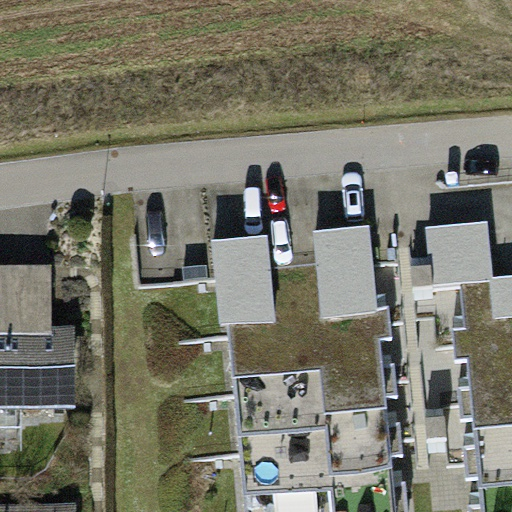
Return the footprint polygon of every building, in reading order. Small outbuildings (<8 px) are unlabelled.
[(490,227),(431,232),(435,270),(414,271),(417,294),(437,292),(436,289),(464,287),(468,332),(456,334),(459,367),(471,366),(511,362),(511,281),(495,283),(490,227)] [(270,241),(218,245),(225,329),(233,329),(236,358),(384,345),(395,344),(392,310),(379,311),(372,231),(319,236),(322,272),(273,276),(270,241)] [(50,279),(0,278),(0,337),(50,337),(50,279)] [(0,337),(0,410),(73,410),(73,337),(50,337),(0,337)] [(386,370),(384,345),(236,358),(244,441),(392,428),(390,403),(401,402),(398,369),(386,370)] [(511,362),(471,366),(474,391),(462,392),(465,426),(477,425),(511,421),(511,362)] [(511,421),(477,425),(479,449),(468,450),(471,483),(483,482),(511,479),(511,421)] [(449,422),(429,424),(431,445),(451,444),(449,422)] [(404,427),(392,428),(244,441),(249,499),(397,486),(395,461),(407,459),(404,427)] [(511,511),(511,479),(483,482),(486,508),(473,509),(473,511),(511,511)] [(397,486),(249,499),(249,511),(412,511),(410,485),(397,486)]
